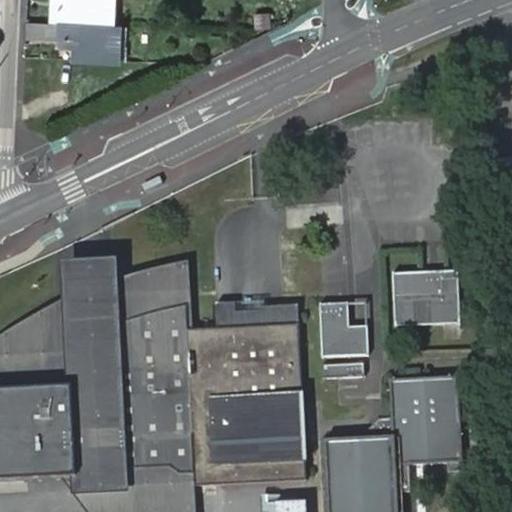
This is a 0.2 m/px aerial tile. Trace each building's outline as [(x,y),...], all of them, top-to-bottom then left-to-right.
[(107,24),(107,0),(65,0),(66,5),(50,4),(49,22),(107,24)] [(27,20),(27,37),(56,39),(71,39),(71,48),(70,59),(113,61),(114,24),(107,24),(49,22),(27,20)] [(56,48),(71,48),(71,39),(56,39),(56,48)] [(66,303),(72,374),(118,371),(116,325),(114,285),(113,265),(67,268),(66,303)] [(149,274),(114,285),(116,325),(140,317),(166,309),(188,304),(185,267),(149,274)] [(458,269),(393,272),(395,322),(460,319),(458,269)] [(265,301),(236,302),(236,312),(260,312),(260,307),(265,306),(265,301)] [(0,389),(0,481),(3,481),(72,478),(77,478),(76,472),(76,453),(121,451),(123,469),(171,468),(181,475),(196,474),(197,487),(309,480),(298,304),(265,306),(260,307),(260,312),(236,312),(236,302),(217,303),(217,328),(218,338),(191,340),(190,330),(188,304),(166,309),(140,317),(116,325),(118,371),(72,374),(72,386),(0,389)] [(350,325),(349,302),(320,303),(322,357),(369,355),(368,324),(350,325)] [(0,341),(0,389),(72,386),(72,374),(66,303),(41,317),(6,338),(0,341)] [(217,328),(190,330),(191,340),(218,338),(217,328)] [(365,360),(322,362),(323,378),(365,376),(365,360)] [(380,418),(370,430),(370,439),(325,441),(327,511),(397,511),(396,475),(395,466),(401,466),(449,463),(449,471),(462,470),(458,379),(391,382),(392,418),(380,418)] [(121,451),(76,453),(76,472),(77,478),(72,478),(91,511),(197,511),(197,487),(196,474),(181,475),(171,468),(123,469),(121,451)]
